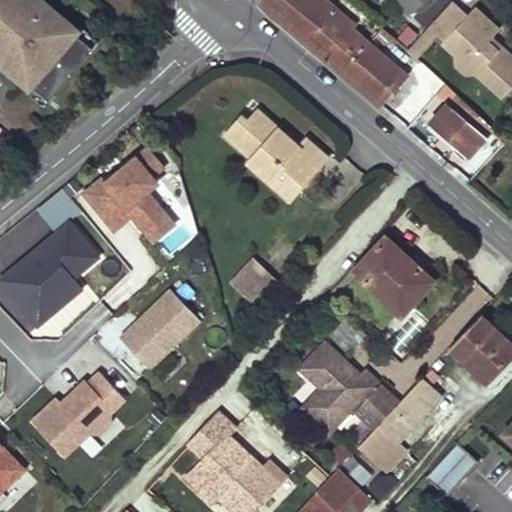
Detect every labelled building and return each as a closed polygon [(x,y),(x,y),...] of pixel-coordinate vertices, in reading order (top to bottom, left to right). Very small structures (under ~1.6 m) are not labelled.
[(78,34),(82,30),(46,0),(40,0),(39,2),(37,0),(0,0),(0,62),(31,89),(35,84),(50,98),(94,48),(78,34)] [(319,0),(263,0),(261,3),(294,30),(318,2),(319,0)] [(396,0),(410,17),(431,0),(396,0)] [(502,97),(511,85),(511,49),(494,33),(502,24),(476,1),(468,10),(457,0),(450,0),(425,29),(502,97)] [(294,30),(343,73),(368,43),(318,2),(294,30)] [(99,41),(83,28),(82,30),(78,34),(94,48),(99,41)] [(368,43),(380,52),(391,38),(380,29),(368,43)] [(380,52),(368,43),(343,73),(380,105),(407,75),(380,52)] [(50,98),(35,84),(31,89),(29,91),(45,104),(50,98)] [(456,95),(446,86),(436,97),(446,106),(456,95)] [(432,123),(470,156),(486,138),(493,129),(457,94),(456,95),(446,106),(432,123)] [(259,172),(281,192),(294,176),(304,185),(328,158),(307,140),(300,147),(258,111),(248,122),(243,117),(227,136),(254,159),(263,167),(259,172)] [(104,178),(86,193),(115,229),(132,214),(154,241),(175,225),(146,192),(158,183),(152,176),(163,167),(148,149),(107,182),(104,178)] [(250,164),(259,172),(263,167),(254,159),(250,164)] [(281,192),(291,201),(304,185),(294,176),(281,192)] [(71,223),(1,281),(40,327),(85,289),(75,280),(101,259),(71,223)] [(356,272),(403,316),(434,282),(387,238),(356,272)] [(232,283),(246,296),(268,273),(254,259),(232,283)] [(246,296),(257,305),(278,282),(268,273),(246,296)] [(172,290),(121,338),(151,370),(202,322),(172,290)] [(452,348),(488,383),(511,358),(511,343),(483,315),(452,348)] [(352,367),(325,342),(300,368),(322,388),(303,408),(329,432),(377,382),(364,369),(359,374),(356,378),(349,371),(352,367)] [(359,374),(352,367),(349,371),(356,378),(359,374)] [(360,446),(386,470),(405,450),(397,443),(441,396),(432,387),(441,378),(432,370),(423,379),(360,446)] [(56,400),(32,423),(65,457),(90,434),(100,434),(111,424),(111,414),(126,399),(100,373),(89,384),(86,381),(61,404),(56,400)] [(374,428),(399,402),(380,384),(355,410),(374,428)] [(236,428),(219,413),(190,444),(206,459),(186,480),(212,503),(219,496),(231,482),(237,488),(231,495),(249,511),(253,511),(280,483),(229,436),(236,428)] [(479,460),(459,441),(428,475),(448,493),(479,460)] [(0,443),(0,495),(27,470),(0,443)] [(297,511),(340,511),(338,509),(357,490),(338,471),(297,511)] [(237,488),(231,482),(219,496),(236,511),(249,511),(231,495),(237,488)] [(358,511),(369,501),(357,490),(338,509),(340,511),(358,511)]
